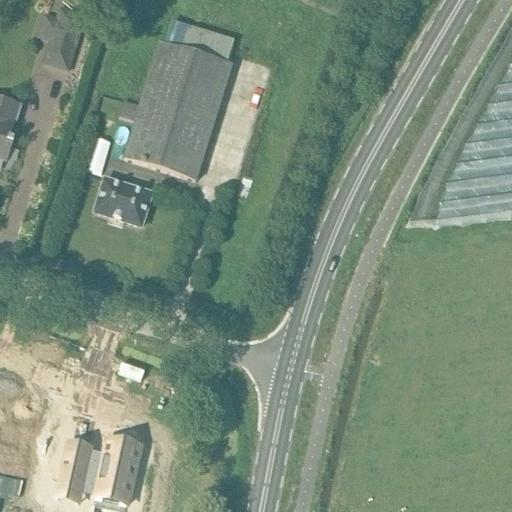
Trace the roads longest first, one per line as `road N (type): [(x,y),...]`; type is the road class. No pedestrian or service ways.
road 1 (secondary): [(290,372),(334,234),(460,0)]
road 2 (unclassified): [(0,277),(290,372)]
road 3 (secondary): [(262,511),(290,372)]
